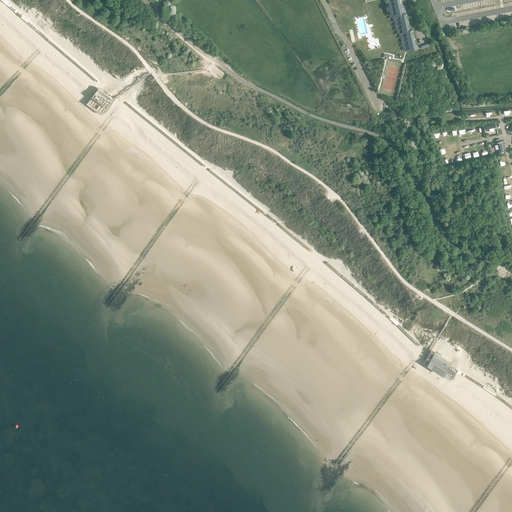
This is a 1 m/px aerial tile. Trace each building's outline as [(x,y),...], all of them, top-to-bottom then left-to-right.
[(384,0),(388,15),(389,15),(390,18),(393,17),(397,34),(399,33),(403,50),(406,49),(407,52),(416,50),(415,47),(416,47),(413,30),(410,30),(406,13),(405,14),(401,0),(384,0)] [(408,0),(416,20),(421,19),(413,0),(408,0)] [(98,88),(93,96),(104,104),(110,97),(98,88)] [(490,123),(486,129),(492,133),(496,126),(490,123)] [(498,141),(494,147),(500,151),(504,145),(498,141)] [(447,369),(453,374),(456,370),(449,366),(451,363),(434,352),(430,359),(440,365),(439,367),(446,371),(447,369)]
